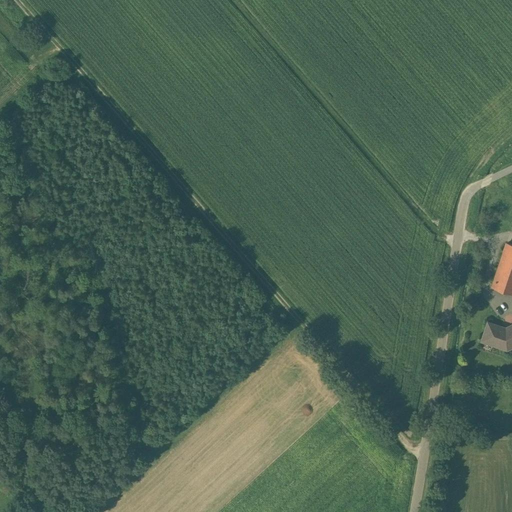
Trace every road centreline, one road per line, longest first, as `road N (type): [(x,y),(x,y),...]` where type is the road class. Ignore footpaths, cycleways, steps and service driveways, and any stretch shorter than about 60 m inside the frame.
road 1 (track): [(423,453),(11,0)]
road 2 (unclassified): [(511,170),(477,185),(466,200),(414,511)]
